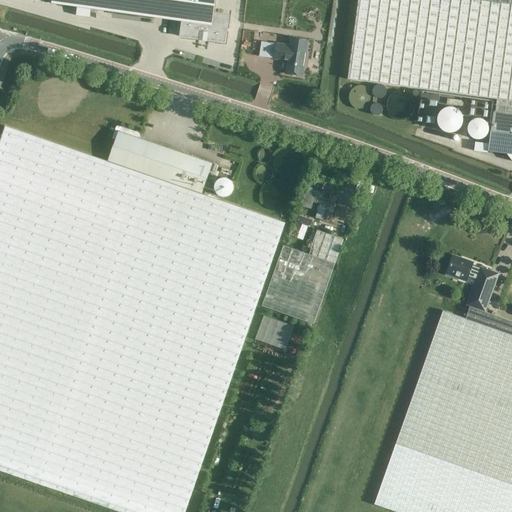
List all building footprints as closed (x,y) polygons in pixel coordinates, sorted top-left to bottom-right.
[(51,0),(51,4),(182,22),(180,37),(199,39),(199,41),(206,42),(206,40),(225,43),(229,16),(214,14),(215,0),(51,0)] [(511,0),(357,0),(347,79),(496,99),(497,99),(511,101),(511,0)] [(285,74),(302,76),(306,51),(291,49),(291,46),(276,43),(274,58),(287,61),(285,74)] [(372,99),(372,98),(372,95),(371,92),(369,89),(367,87),(364,85),(362,84),(359,84),(357,84),(352,85),(349,86),(347,88),(345,90),(344,93),(343,96),(343,99),(343,102),(344,105),(346,107),(348,110),(351,112),(353,113),(356,113),(359,113),(362,113),(365,112),(367,110),(369,108),(370,106),(371,104),(372,102),(372,99)] [(511,101),(497,99),(496,99),(495,112),(493,111),(487,152),(507,154),(511,161),(511,101)] [(0,139),(0,471),(117,511),(183,511),(284,223),(201,194),(212,163),(140,138),(141,136),(140,134),(138,133),(120,127),(118,126),(116,127),(115,129),(113,135),(116,136),(107,161),(5,126),(0,139)] [(306,163),(305,160),(305,157),(303,155),(301,153),(299,151),(297,149),(294,148),(291,148),(288,148),(285,149),(282,150),(280,152),(278,153),(277,156),(276,159),(275,161),(275,164),(276,168),(277,171),(279,173),(281,176),(284,177),(289,178),(292,178),(295,178),(298,176),(300,175),(303,172),(304,170),(305,167),(306,163)] [(295,196),(295,195),(295,192),(294,189),(293,187),(291,184),(289,182),(285,180),(282,179),(279,179),(276,179),(273,180),(270,182),(267,184),(265,187),(264,190),(263,193),(263,196),(263,198),(264,202),(266,204),(268,207),(271,209),(273,210),(277,211),(280,212),(282,211),(286,210),(289,208),(290,207),(293,204),(294,201),(295,199),(295,196)] [(223,196),(235,195),(235,180),(216,181),(216,190),(223,190),(223,196)] [(302,199),(327,207),(329,199),(322,197),(324,193),(314,189),(312,195),(304,192),(302,199)] [(288,235),(303,240),(308,226),(310,227),(312,220),(296,214),(294,220),(302,223),(302,224),(296,222),(293,231),(290,230),(288,235)] [(261,306),(314,324),(343,239),(317,230),(308,254),(283,245),(261,306)] [(475,278),(479,268),(472,265),(473,262),(461,258),(459,262),(452,259),(446,274),(466,281),(468,275),(475,278)] [(374,504),(396,511),(511,511),(511,321),(510,320),(486,311),(499,274),(479,266),(479,268),(475,278),(465,305),(469,306),(465,318),(442,310),(395,444),(374,504)] [(285,341),(289,342),(293,324),(262,316),(256,340),(283,347),(285,341)]
